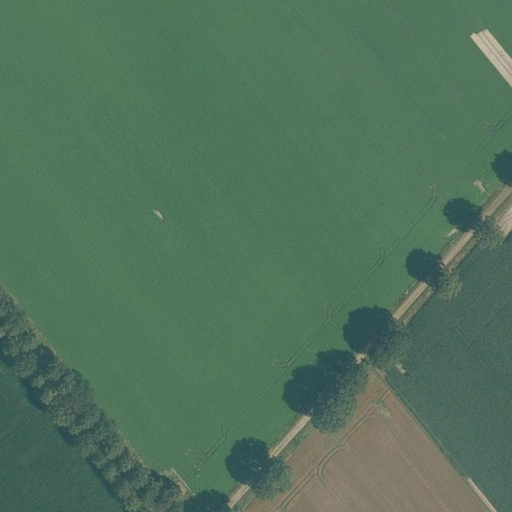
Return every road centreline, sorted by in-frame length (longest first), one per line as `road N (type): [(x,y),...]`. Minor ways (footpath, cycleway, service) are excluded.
road 1 (track): [(224,511),(511,194)]
road 2 (tertiary): [(160,511),(0,312)]
